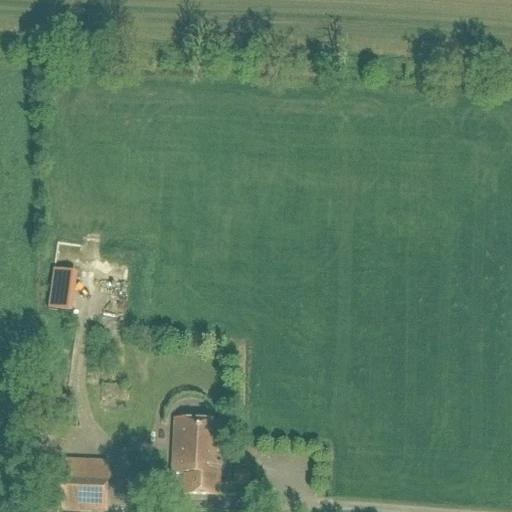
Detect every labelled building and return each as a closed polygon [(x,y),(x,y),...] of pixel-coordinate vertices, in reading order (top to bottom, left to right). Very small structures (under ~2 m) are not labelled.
[(123,367),(100,367),(99,390),(111,390),(111,384),(123,385),(123,367)] [(171,476),(184,476),(183,496),(217,497),(218,477),(217,477),(219,426),(174,423),(171,476)] [(268,466),(292,465),(292,452),(267,453),(268,466)] [(105,511),(106,503),(107,462),(55,460),(54,476),(41,475),(41,502),(54,502),(53,511),(105,511)] [(249,474),(234,474),(234,487),(249,487),(249,474)]
